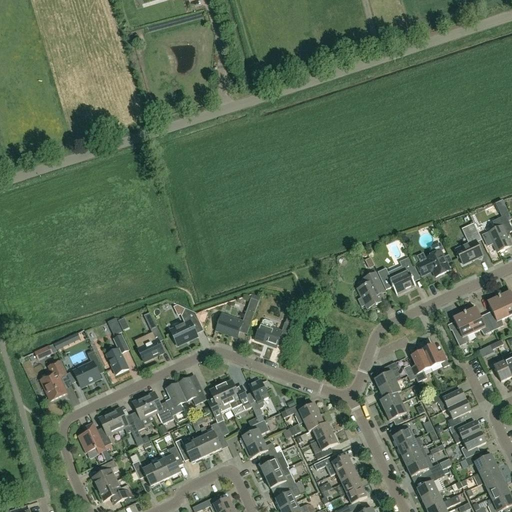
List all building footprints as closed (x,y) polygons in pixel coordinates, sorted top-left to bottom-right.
[(498,253),(511,246),(506,235),(511,232),(511,229),(506,216),(492,222),(496,230),(488,234),(498,253)] [(463,265),(483,256),(475,240),(480,237),(474,224),(462,230),(469,245),(456,251),(463,265)] [(436,278),(450,271),(441,252),(443,251),(440,244),(431,248),(434,255),(427,258),(428,261),(416,266),(421,277),(433,271),(436,278)] [(419,277),(411,259),(410,258),(399,263),(401,267),(387,274),(385,270),(378,273),(386,291),(392,288),(393,289),(394,289),(397,296),(416,287),(413,280),(419,277)] [(362,299),(358,301),(362,308),(367,305),(369,309),(382,303),(379,297),(385,294),(376,274),(364,280),(367,286),(358,290),(362,299)] [(508,317),(511,315),(511,295),(511,293),(499,298),(508,317)] [(243,323),(250,326),(255,313),(259,301),(251,298),(247,310),(243,323)] [(502,321),(508,317),(499,298),(488,303),(494,316),(488,319),(494,331),(504,327),(502,321)] [(178,347),(198,338),(193,327),(200,323),(196,314),(185,309),(182,317),(185,324),(170,331),(178,347)] [(494,331),(488,319),(482,321),(476,309),(465,314),(474,334),(481,331),(484,336),(494,331)] [(468,337),(474,334),(465,314),(453,319),(459,332),(454,335),(460,348),(469,343),(468,337)] [(243,323),(222,315),(216,331),(237,338),(239,333),(243,323)] [(271,329),(273,325),(272,323),(265,320),(263,321),(261,326),(261,325),(255,341),(277,348),(281,337),(288,339),(293,326),(286,324),(285,323),(282,333),(271,329)] [(158,328),(155,323),(149,326),(152,331),(158,328)] [(123,333),(120,328),(112,332),(114,337),(123,333)] [(144,363),(164,353),(159,343),(164,341),(158,328),(152,331),(156,341),(138,350),(144,363)] [(80,340),(78,334),(54,345),(57,351),(80,340)] [(116,376),(129,370),(122,354),(129,351),(122,337),(114,340),(119,350),(107,356),(116,376)] [(433,346),(422,351),(423,352),(431,369),(442,364),(444,369),(449,366),(443,351),(437,354),(433,346)] [(53,354),(50,347),(42,350),(46,358),(53,354)] [(81,389),(101,379),(96,369),(101,367),(94,352),(88,355),(92,363),(74,372),(81,389)] [(413,372),(414,375),(416,379),(418,383),(427,379),(424,372),(431,369),(423,352),(412,357),(416,366),(411,369),(413,372)] [(511,378),(511,353),(502,358),(504,363),(505,363),(511,378)] [(51,402),(67,394),(60,379),(68,375),(61,362),(49,368),(53,376),(41,381),(51,402)] [(501,383),(511,378),(505,363),(504,363),(494,368),(501,383)] [(399,377),(398,370),(395,364),(380,371),(383,377),(375,381),(379,391),(397,383),(401,381),(399,377)] [(178,384),(187,402),(193,400),(196,406),(207,401),(201,388),(196,391),(190,379),(178,384)] [(259,424),(265,421),(262,415),(263,415),(260,409),(263,408),(264,405),(263,403),(269,400),(261,381),(250,387),(257,402),(251,405),(252,408),(259,424)] [(232,382),(221,387),(230,405),(232,410),(243,405),(246,412),(252,408),(251,405),(242,386),(235,389),(232,382)] [(401,393),(397,383),(379,391),(384,400),(384,401),(398,394),(398,395),(401,393)] [(181,405),(187,402),(178,384),(166,390),(172,402),(167,404),(173,417),(184,412),(181,405)] [(212,412),(217,423),(218,424),(224,421),(221,415),(232,410),(230,405),(221,387),(210,392),(213,398),(207,401),(212,412)] [(448,410),(466,402),(461,391),(450,396),(447,391),(432,398),(435,405),(438,403),(443,412),(448,410)] [(174,420),(173,417),(167,404),(166,403),(160,406),(155,393),(144,398),(152,416),(157,414),(163,425),(174,420)] [(402,404),(398,395),(398,394),(384,401),(384,400),(380,402),(385,412),(402,404)] [(142,421),(152,416),(144,398),(133,403),(139,416),(133,419),(139,432),(145,429),(142,421)] [(451,428),(462,423),(460,418),(471,412),(466,402),(448,410),(453,420),(448,422),(451,428)] [(304,410),(302,404),(281,414),(284,419),(294,414),(299,425),(304,423),(320,415),(315,405),(304,410)] [(402,404),(385,412),(390,422),(402,416),(405,422),(410,420),(402,404)] [(139,432),(133,419),(127,421),(121,409),(110,414),(118,432),(124,429),(127,435),(131,433),(132,435),(139,432)] [(108,437),(118,432),(110,414),(99,419),(105,432),(99,434),(107,451),(112,448),(111,445),(112,444),(108,437)] [(324,426),(324,425),(320,415),(304,423),(309,433),(313,432),(313,431),(324,426)] [(259,424),(251,428),(254,433),(243,438),(243,439),(241,440),(245,450),(263,442),(261,436),(270,432),(266,424),(268,423),(266,421),(265,421),(259,424)] [(217,439),(224,436),(218,424),(217,423),(211,426),(214,433),(209,435),(205,428),(200,430),(204,438),(212,455),(222,450),(217,439)] [(481,434),(476,423),(465,428),(462,423),(451,428),(449,429),(452,435),(456,445),(463,442),(481,434)] [(107,451),(99,434),(94,424),(86,428),(88,433),(78,437),(86,455),(96,450),(99,455),(107,451)] [(317,442),(333,434),(328,424),(324,425),(324,426),(313,431),(313,432),(317,442)] [(398,448),(415,440),(407,424),(403,426),(406,432),(393,438),(398,448)] [(293,428),(289,430),(292,437),(297,435),(293,428)] [(333,434),(317,442),(322,452),(315,455),(317,461),(328,456),(326,451),(338,445),(333,434)] [(475,449),(486,444),(481,434),(463,442),(466,447),(462,449),(462,451),(466,460),(477,455),(475,449)] [(202,459),(212,455),(204,438),(194,442),(202,459)] [(419,450),(423,448),(424,448),(420,438),(415,440),(398,448),(402,458),(419,450)] [(178,448),(179,449),(184,447),(181,441),(176,443),(178,448)] [(192,464),(202,459),(194,442),(184,447),(179,449),(184,460),(189,458),(192,464)] [(270,458),(277,454),(273,444),(266,447),(263,442),(245,450),(250,460),(252,459),(264,454),(267,459),(270,458)] [(434,455),(439,453),(445,450),(443,445),(437,448),(432,451),(434,455)] [(163,461),(171,478),(181,474),(178,467),(183,465),(175,447),(170,450),(173,457),(163,461)] [(402,458),(407,468),(428,458),(423,448),(419,450),(402,458)] [(266,479),(288,469),(281,453),(277,454),(270,458),(272,463),(261,469),(266,479)] [(469,467),(475,464),(479,474),(497,466),(492,456),(481,461),(478,454),(477,455),(466,460),(465,460),(469,467)] [(337,475),(353,467),(348,457),(330,465),(328,459),(314,466),(317,471),(326,467),(330,477),(337,474),(337,475)] [(428,458),(407,468),(412,478),(429,470),(424,460),(428,458)] [(98,491),(117,482),(113,474),(119,472),(114,461),(102,467),(105,473),(93,479),(98,491)] [(161,483),(171,478),(163,461),(153,466),(161,483)] [(146,477),(143,471),(139,462),(133,465),(140,480),(146,477)] [(161,483),(153,466),(143,471),(146,477),(151,488),(161,483)] [(433,475),(442,471),(440,466),(435,468),(435,467),(430,469),(433,475)] [(484,484),(501,476),(497,466),(479,474),(484,484)] [(342,485),(358,477),(353,467),(337,475),(342,485)] [(296,485),(288,469),(266,479),(271,490),(282,484),(285,490),(296,485)] [(442,471),(433,475),(436,481),(445,477),(443,471),(442,471)] [(489,494),(506,486),(501,476),(484,484),(489,494)] [(347,495),(362,488),(358,477),(342,485),(347,495)] [(104,502),(111,499),(114,505),(133,496),(128,486),(120,490),(117,482),(98,491),(104,502)] [(281,511),(297,504),(294,499),(306,493),(301,482),(296,485),(285,490),(287,495),(276,500),(281,511)] [(422,501),(438,493),(433,483),(417,490),(422,501)] [(489,506),(510,495),(506,486),(489,494),(491,499),(487,502),(489,506)] [(347,495),(351,505),(337,511),(352,511),(356,510),(354,505),(367,498),(362,488),(347,495)] [(465,491),(459,494),(464,503),(469,500),(465,491)] [(427,511),(443,503),(438,493),(422,501),(427,511)] [(511,498),(510,495),(489,506),(488,506),(490,511),(507,511),(506,510),(511,507),(511,498)] [(427,511),(446,511),(446,510),(461,503),(457,497),(443,503),(427,511)] [(212,511),(227,511),(234,509),(229,499),(219,503),(211,507),(210,507),(212,511)] [(211,507),(208,501),(193,509),(194,511),(200,511),(210,507),(211,507)] [(310,511),(317,511),(313,503),(308,505),(310,511)]
